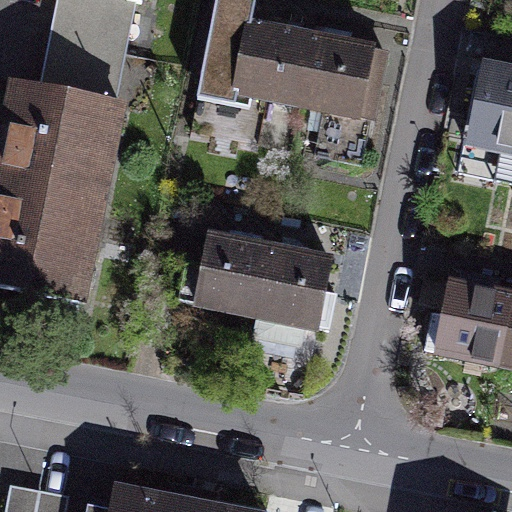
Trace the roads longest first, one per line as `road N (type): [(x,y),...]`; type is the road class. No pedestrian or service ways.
road 1 (residential): [(448,0),(354,448)]
road 2 (residential): [(0,378),(354,448)]
road 3 (residential): [(354,448),(511,478)]
